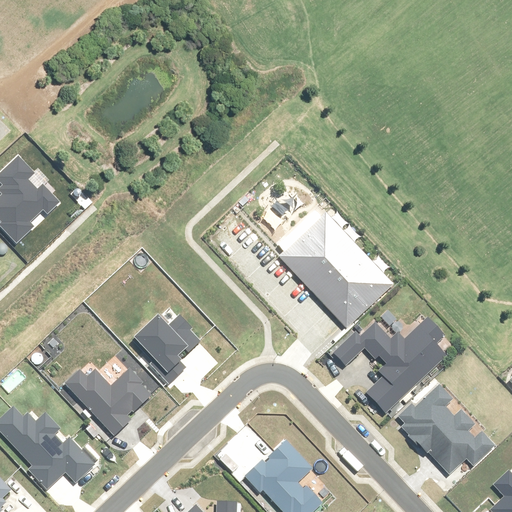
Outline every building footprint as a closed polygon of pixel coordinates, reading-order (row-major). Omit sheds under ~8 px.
[(0,225),(0,230),(15,246),(31,229),(26,224),(41,209),(47,214),(57,204),(41,189),(36,194),(26,183),(33,176),(17,160),(0,176),(0,184),(7,191),(0,198),(0,221),(2,223),(0,225)] [(392,286),(331,215),(283,256),(344,327),(392,286)] [(186,355),(198,343),(178,322),(168,331),(156,319),(133,341),(148,356),(143,360),(166,385),(183,370),(173,360),(182,350),(186,355)] [(443,338),(427,321),(404,343),(397,336),(390,342),(375,326),(360,340),(355,335),(334,355),(346,368),(364,351),(374,361),(377,358),(386,367),(378,374),(383,380),(366,395),(384,415),(445,358),(434,347),(443,338)] [(78,372),(63,386),(110,436),(149,399),(125,373),(110,387),(96,372),(87,381),(78,372)] [(451,401),(439,388),(415,409),(413,407),(398,420),(408,432),(403,436),(425,461),(429,458),(446,478),(466,461),(472,467),(494,447),(482,434),(474,441),(466,432),(473,426),(461,413),(453,420),(443,409),(451,401)] [(12,409),(0,419),(0,433),(31,467),(27,471),(45,490),(64,473),(74,483),(92,466),(70,442),(62,449),(51,438),(59,431),(45,417),(36,425),(29,417),(24,421),(12,409)] [(282,441),(244,478),(260,494),(263,492),(282,511),(313,511),(321,504),(297,480),(309,469),(282,441)] [(511,511),(511,477),(508,473),(494,486),(505,497),(491,510),(493,511),(511,511)] [(0,511),(4,511),(10,507),(4,500),(14,491),(0,476),(0,475),(0,511)]
